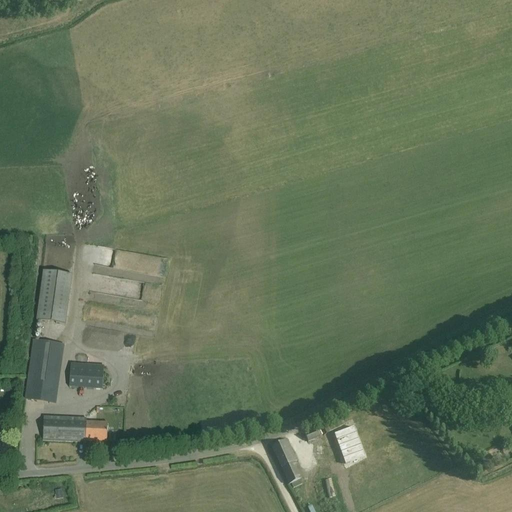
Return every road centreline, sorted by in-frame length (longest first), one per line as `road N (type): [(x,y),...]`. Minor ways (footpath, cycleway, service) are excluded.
road 1 (unclassified): [(256,446),(511,319)]
road 2 (unclassified): [(0,479),(256,446)]
